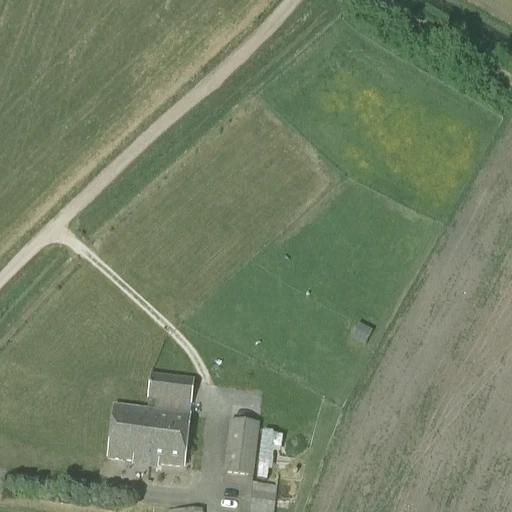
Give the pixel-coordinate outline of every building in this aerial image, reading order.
[(358,327),(353,338),(366,344),(371,332),(358,327)] [(195,402),(196,377),(152,377),(151,401),(195,402)] [(140,463),(146,412),(114,408),(108,460),(140,463)] [(272,460),(300,464),(306,416),(278,412),(272,460)] [(223,476),(252,479),(259,425),(228,422),(223,476)]
